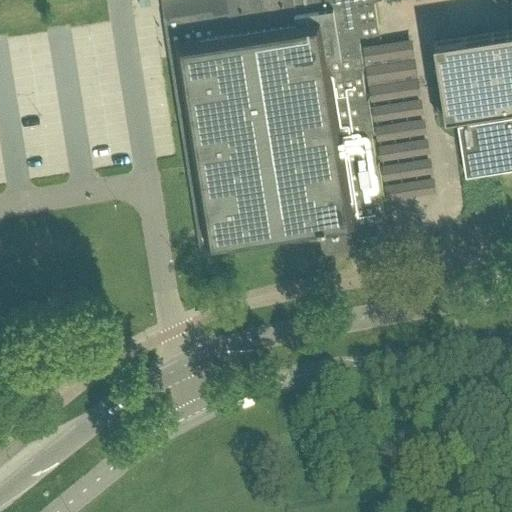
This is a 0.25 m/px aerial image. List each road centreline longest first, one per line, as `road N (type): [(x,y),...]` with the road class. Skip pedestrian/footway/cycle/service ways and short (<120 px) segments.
road 1 (tertiary): [(511,289),(215,356),(148,384),(0,493)]
road 2 (tertiary): [(61,511),(161,431),(225,398),(511,342)]
